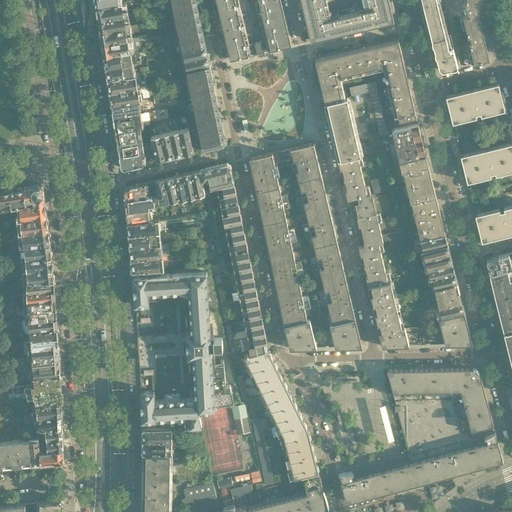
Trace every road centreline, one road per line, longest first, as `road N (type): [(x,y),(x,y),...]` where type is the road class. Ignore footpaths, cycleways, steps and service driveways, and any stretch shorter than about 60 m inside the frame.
road 1 (secondary): [(125,511),(114,255),(75,0)]
road 2 (primary): [(109,511),(90,181),(60,0)]
road 3 (primary): [(45,0),(89,324),(92,511)]
road 4 (residential): [(206,0),(279,352),(289,359)]
road 5 (residential): [(373,357),(291,0)]
road 6 (secondary): [(59,164),(82,480)]
road 7 (residential): [(499,360),(425,87)]
road 8 (secondary): [(31,0),(59,164)]
road 9 (residential): [(337,511),(317,418),(289,359)]
road 10 (residential): [(373,357),(499,360)]
